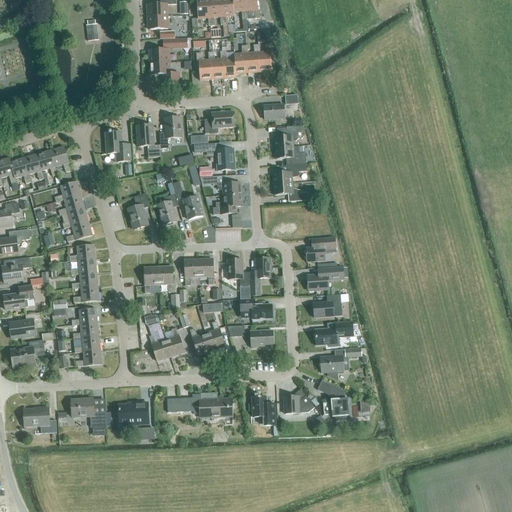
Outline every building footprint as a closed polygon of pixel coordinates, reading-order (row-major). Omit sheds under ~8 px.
[(167,5),(176,5),(175,0),(161,0),(162,5),(147,6),(148,18),(168,17),(167,5)] [(210,19),(208,0),(202,0),(196,0),(198,19),(192,20),(192,28),(203,27),(202,19),(208,19),(210,19)] [(222,18),(220,0),(208,0),(210,19),(208,19),(209,27),(215,27),(214,19),(220,18),(222,18)] [(232,0),(220,0),(222,18),(220,18),(221,26),(227,26),(226,18),(234,17),(234,13),(232,0)] [(246,12),(244,0),(232,0),(234,13),(242,12),(242,20),(246,20),(248,20),(248,12),(246,12)] [(258,10),(257,0),(246,0),(248,12),(248,20),(260,20),(261,10),(258,10)] [(168,29),(168,17),(148,18),(148,30),(168,29)] [(269,21),(261,21),(261,31),(269,31),(269,21)] [(99,42),(97,25),(86,26),(89,44),(99,42)] [(212,39),(222,38),(221,30),(211,30),(211,35),(212,39)] [(277,40),(274,30),(266,32),(257,33),(258,43),(268,42),(271,41),(277,40)] [(260,73),(272,72),(271,53),(280,52),(277,40),(271,41),(272,45),(266,45),(266,53),(260,54),(259,54),(260,73)] [(246,55),(248,54),(248,46),(242,47),(242,55),(234,55),(234,59),(235,59),(236,75),(248,74),(246,55)] [(259,54),(260,54),(260,46),(254,46),(254,54),(248,54),(246,55),(248,74),(260,73),(259,54)] [(149,51),(150,64),(169,63),(169,50),(149,51)] [(235,59),(234,59),(227,60),(226,52),(220,52),(221,60),(223,60),(224,80),(236,79),(236,75),(235,59)] [(223,60),(221,60),(215,61),(214,53),(208,53),(209,61),(211,61),(212,80),(224,80),(223,60)] [(211,61),(209,61),(203,62),(202,54),(196,54),(197,63),(199,63),(200,81),(212,80),(211,61)] [(170,75),(169,63),(150,64),(150,76),(163,75),(163,85),(180,84),(180,75),(170,75)] [(299,104),(297,96),(285,97),(286,105),(299,104)] [(265,121),(285,119),(284,105),(264,107),(265,121)] [(218,129),(235,128),(234,113),(212,114),(212,120),(204,121),(205,135),(219,134),(218,129)] [(182,138),(180,118),(164,119),(165,133),(160,133),(161,145),(162,149),(168,149),(168,139),(182,138)] [(152,146),(150,126),(137,127),(139,147),(147,147),(149,158),(162,157),(162,149),(161,145),(152,146)] [(287,135),(303,134),(302,127),(286,128),(287,135)] [(118,163),(132,162),(131,151),(123,152),(122,133),(106,134),(107,155),(117,154),(118,163)] [(275,138),(275,149),(293,148),(292,137),(275,138)] [(218,172),(234,170),(233,150),(222,151),(221,145),(206,146),(207,152),(217,152),(218,172)] [(65,147),(51,151),(56,168),(64,166),(66,174),(72,172),(65,147)] [(294,154),(293,148),(275,149),(276,160),(290,159),(290,166),(306,165),(305,153),(294,154)] [(56,168),(51,151),(38,155),(42,172),(50,170),(53,178),(58,176),(56,168)] [(42,172),(38,155),(24,159),(29,176),(37,173),(39,181),(44,180),(42,172)] [(17,184),(16,179),(11,162),(10,159),(0,161),(0,176),(1,180),(9,177),(11,185),(17,184)] [(31,184),(29,176),(24,159),(11,162),(16,179),(24,177),(26,185),(31,184)] [(52,185),(48,172),(43,174),(45,180),(46,187),(52,185)] [(273,174),(274,185),(292,184),(291,173),(273,174)] [(241,184),(227,185),(226,177),(212,178),(213,186),(217,186),(218,191),(223,191),(223,197),(242,196),(241,184)] [(184,199),(179,182),(172,184),(177,201),(184,199)] [(47,189),(45,183),(37,185),(39,191),(44,190),(47,189)] [(57,203),(65,201),(82,196),(78,183),(61,187),(64,196),(56,198),(57,203)] [(177,201),(172,184),(168,184),(171,196),(165,198),(166,204),(158,206),(164,226),(177,222),(174,209),(178,207),(177,201)] [(292,188),(292,184),(274,185),(275,196),(289,196),(289,203),(308,201),(308,194),(301,194),(301,192),(294,188),(292,188)] [(144,209),(146,208),(150,207),(147,195),(135,198),(138,208),(134,208),(129,210),(134,230),(149,226),(144,209)] [(85,210),(82,196),(65,201),(67,209),(59,211),(61,217),(69,214),(85,210)] [(243,207),(242,196),(223,197),(224,203),(221,203),(216,209),(213,209),(214,216),(233,215),(233,208),(243,207)] [(203,217),(198,197),(183,202),(189,221),(203,217)] [(20,214),(18,204),(5,206),(6,212),(0,212),(0,228),(12,227),(11,215),(20,214)] [(47,206),(48,212),(56,210),(54,204),(47,206)] [(89,223),(85,210),(69,214),(71,222),(63,225),(64,230),(73,228),(89,223)] [(93,236),(89,223),(73,228),(75,236),(67,238),(68,243),(93,236)] [(17,241),(24,240),(30,239),(29,230),(9,233),(10,239),(0,240),(0,256),(19,254),(17,241)] [(46,244),(47,247),(54,245),(51,235),(44,237),(46,244)] [(325,262),(324,251),(335,250),(335,239),(319,240),(320,248),(306,249),(307,263),(325,262)] [(70,263),(79,262),(96,260),(95,246),(77,248),(78,256),(70,257),(70,263)] [(24,281),(23,270),(31,268),(30,258),(16,260),(17,266),(2,269),(4,284),(24,281)] [(214,259),(199,260),(200,276),(209,276),(209,286),(214,285),(214,259)] [(97,274),(96,260),(79,262),(79,270),(71,271),(71,276),(80,275),(97,274)] [(200,276),(199,260),(185,260),(186,286),(191,286),(190,276),(200,276)] [(257,279),(270,279),(270,260),(256,260),(257,279)] [(240,288),(250,288),(249,273),(243,274),(242,261),(227,261),(228,281),(240,280),(240,288)] [(173,267),(158,268),(159,283),(168,283),(168,293),(174,293),(173,267)] [(159,283),(158,268),(144,268),(145,294),(150,294),(150,284),(159,283)] [(345,281),(344,268),(326,269),(327,276),(308,277),(309,292),(329,290),(328,282),(345,281)] [(99,288),(97,274),(80,275),(81,284),(72,285),(73,290),(81,289),(99,288)] [(251,297),(259,297),(259,282),(251,282),(251,297)] [(24,301),(34,300),(31,286),(19,288),(20,294),(4,297),(7,311),(26,308),(24,301)] [(100,302),(99,288),(81,289),(82,297),(74,298),(74,304),(100,302)] [(213,290),(213,300),(221,300),(221,290),(213,290)] [(180,309),(179,296),(171,296),(171,309),(180,309)] [(314,319),(342,317),(340,296),(335,296),(334,296),(330,297),(327,297),(327,303),(313,304),(314,319)] [(67,309),(66,300),(54,301),(55,310),(67,309)] [(252,321),(272,320),(271,305),(254,306),(254,300),(240,301),(241,312),(251,311),(252,321)] [(72,326),(80,325),(98,323),(96,310),(79,311),(80,320),(72,321),(72,326)] [(33,321),(40,320),(39,314),(25,316),(26,321),(10,324),(12,340),(35,337),(33,321)] [(189,327),(186,315),(180,317),(183,329),(189,327)] [(157,322),(155,316),(145,317),(146,324),(157,322)] [(214,332),(206,334),(211,351),(225,347),(217,322),(212,324),(214,332)] [(99,337),(98,323),(80,325),(81,334),(73,335),(74,340),(82,339),(99,337)] [(353,328),(352,323),(338,324),(335,324),(336,330),(315,331),(316,347),(337,345),(336,338),(346,338),(345,329),(353,328)] [(230,338),(245,338),(244,327),(227,328),(230,338)] [(174,338),(166,341),(171,358),(184,354),(177,329),(172,330),(174,338)] [(211,351),(206,334),(197,337),(195,329),(190,331),(198,355),(211,351)] [(265,346),(273,346),(273,331),(250,333),(251,348),(265,348),(265,346)] [(171,358),(166,341),(156,344),(154,336),(150,338),(157,362),(171,358)] [(101,351),(99,337),(82,339),(82,347),(75,348),(75,354),(83,353),(101,351)] [(34,357),(45,355),(43,341),(29,343),(30,349),(12,352),(14,368),(35,365),(34,357)] [(345,359),(361,358),(361,350),(345,351),(345,359)] [(102,366),(101,351),(83,353),(84,361),(76,362),(76,368),(102,366)] [(327,373),(327,377),(338,382),(337,373),(344,372),(342,357),(321,359),(322,374),(327,373)] [(346,417),(349,417),(348,400),(345,400),(344,391),(322,381),(317,391),(333,398),(333,401),(331,401),(331,404),(323,405),(324,416),(332,415),(332,418),(335,418),(335,423),(347,422),(346,417)] [(315,409),(301,390),(295,395),(295,396),(292,398),(284,398),(284,415),(309,414),(315,409)] [(201,419),(232,418),(232,400),(201,402),(201,395),(193,395),(193,399),(167,400),(168,413),(193,412),(193,415),(198,415),(201,415),(201,419)] [(252,399),(252,404),(253,412),(253,418),(261,418),(261,424),(275,423),(275,405),(266,405),(265,398),(252,399)] [(106,428),(106,413),(94,414),(93,400),(71,401),(72,418),(90,417),(90,428),(106,428)] [(361,414),(370,414),(369,404),(359,401),(361,414)] [(139,425),(149,425),(148,408),(141,408),(141,403),(132,404),(132,405),(119,406),(119,421),(139,421),(139,425)] [(41,435),(57,434),(56,421),(49,422),(48,408),(40,408),(40,410),(24,411),(25,428),(41,427),(41,435)] [(327,425),(320,417),(316,421),(322,429),(327,425)] [(77,430),(86,430),(86,421),(77,421),(77,430)] [(154,428),(143,429),(144,441),(155,440),(154,428)]
